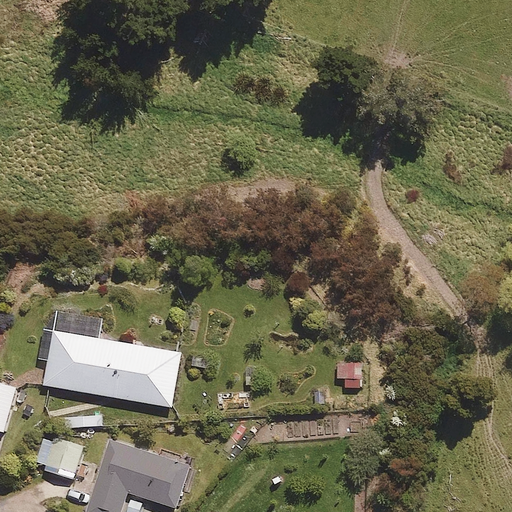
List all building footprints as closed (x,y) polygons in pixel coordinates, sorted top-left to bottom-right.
[(167,364),(43,342),(33,399),(158,421),(167,364)] [(194,355),(192,367),(213,371),(216,359),(194,355)] [(363,364),(340,364),(339,379),(348,380),(347,388),(362,389),(363,364)] [(0,442),(12,404),(0,399),(0,442)] [(103,426),(102,416),(70,419),(70,429),(103,426)] [(83,453),(53,443),(41,479),(71,489),(83,453)] [(176,511),(188,476),(105,450),(84,511),(121,511),(123,506),(140,511),(176,511)]
